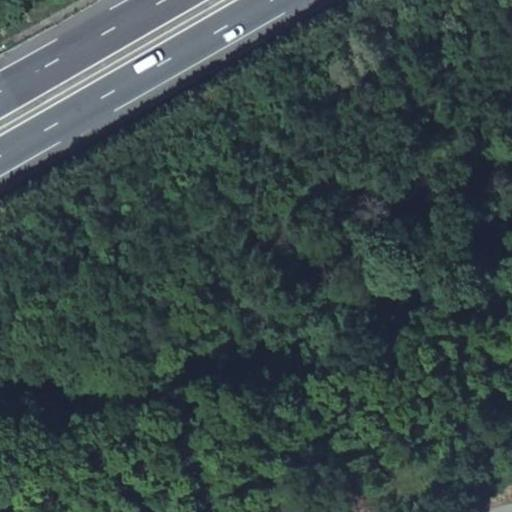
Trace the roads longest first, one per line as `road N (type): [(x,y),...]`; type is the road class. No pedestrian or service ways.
road 1 (motorway): [(0,154),(267,0)]
road 2 (motorway): [(168,0),(0,95)]
